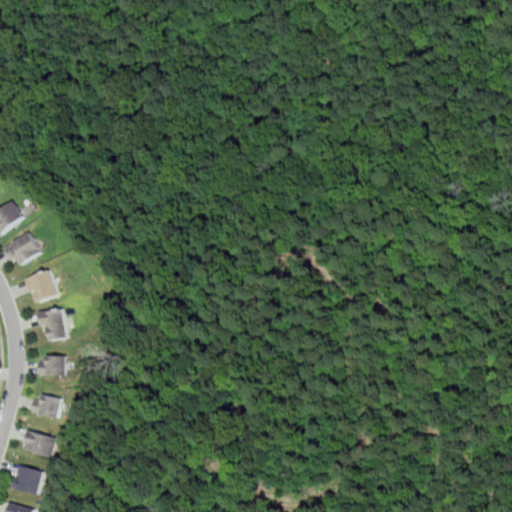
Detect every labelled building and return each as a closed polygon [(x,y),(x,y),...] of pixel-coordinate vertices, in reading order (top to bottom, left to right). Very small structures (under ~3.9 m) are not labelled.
[(0,227),(5,234),(31,215),(19,198),(0,211),(0,227)] [(20,267),(47,250),(35,230),(7,247),(20,267)] [(28,277),(39,303),(64,293),(53,267),(28,277)] [(44,309),(49,340),(73,336),(67,305),(44,309)] [(71,374),(71,353),(42,353),(42,374),(71,374)] [(35,410),(63,417),(67,397),(40,390),(35,410)] [(63,436),(32,427),(27,447),(57,456),(63,436)] [(16,486),(43,494),(50,470),(24,462),(16,486)] [(39,511),(41,507),(14,500),(10,511),(39,511)]
